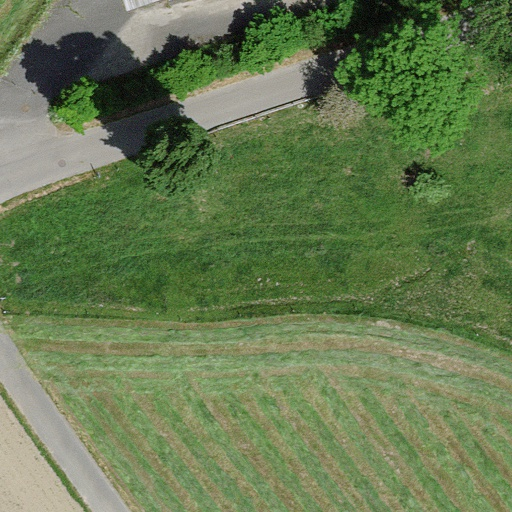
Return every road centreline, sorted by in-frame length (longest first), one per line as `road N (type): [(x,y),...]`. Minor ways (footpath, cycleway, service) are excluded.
road 1 (unclassified): [(0,184),(511,21)]
road 2 (unclassified): [(110,511),(0,357)]
